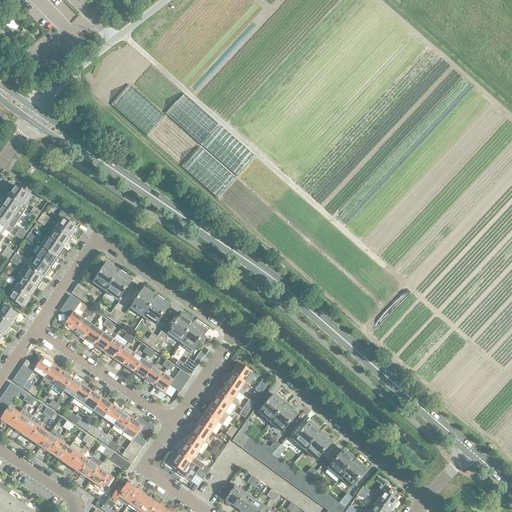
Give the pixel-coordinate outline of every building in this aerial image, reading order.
[(15,186),(8,196),(22,206),(32,192),(22,185),(19,189),(15,186)] [(20,209),(22,206),(8,196),(1,206),(20,218),(24,212),(20,209)] [(20,218),(1,206),(0,205),(0,219),(13,228),(20,218)] [(34,208),(32,212),(38,216),(41,212),(34,208)] [(74,220),(61,211),(58,216),(62,218),(56,228),(70,238),(77,228),(71,224),(74,220)] [(38,216),(32,212),(29,216),(36,220),(38,216)] [(43,214),(40,218),(47,223),(50,218),(43,214)] [(47,223),(40,218),(38,222),(44,226),(47,223)] [(13,228),(0,219),(0,234),(2,235),(6,229),(10,232),(13,228)] [(21,228),(18,232),(25,236),(28,232),(21,228)] [(70,238),(56,228),(49,238),(63,248),(70,238)] [(22,240),(25,236),(18,232),(15,236),(22,240)] [(30,234),(27,238),(34,242),(36,238),(30,234)] [(31,246),(34,242),(27,238),(24,242),(31,246)] [(63,248),(49,238),(42,248),(56,258),(59,254),(60,255),(63,250),(63,248)] [(56,258),(42,248),(38,245),(31,256),(35,258),(50,268),(51,268),(54,263),(53,263),(56,258)] [(7,247),(4,252),(11,256),(14,252),(7,247)] [(2,256),(9,260),(11,256),(4,252),(2,256)] [(16,254),(13,258),(20,262),(23,258),(16,254)] [(17,266),(20,262),(13,258),(11,262),(17,266)] [(50,268),(35,258),(29,268),(43,278),(45,274),(47,275),(50,270),(49,268),(50,268)] [(94,283),(107,291),(119,272),(107,264),(94,283)] [(21,270),(25,273),(22,278),(36,287),(36,288),(37,289),(41,283),(40,282),(43,278),(29,268),(24,265),(21,270)] [(119,272),(107,291),(119,299),(132,280),(125,276),(127,275),(121,271),(120,273),(119,272)] [(3,274),(0,277),(6,282),(9,278),(3,274)] [(36,287),(22,278),(18,283),(14,281),(11,285),(29,298),(36,288),(36,287)] [(26,302),(29,298),(11,285),(8,290),(12,293),(8,298),(22,308),(23,308),(24,308),(27,303),(26,302)] [(79,285),(75,289),(72,294),(88,304),(90,301),(84,297),(88,291),(79,285)] [(131,308),(144,317),(157,297),(144,289),(131,308)] [(77,308),(81,303),(71,296),(67,301),(77,308)] [(157,297),(144,317),(156,325),(169,306),(163,302),(164,300),(159,297),(158,298),(157,297)] [(67,301),(64,306),(74,313),(74,312),(77,308),(67,301)] [(4,305),(0,310),(0,317),(11,325),(18,315),(4,305)] [(64,306),(60,311),(70,318),(74,313),(64,306)] [(102,314),(113,322),(120,312),(115,308),(110,314),(105,311),(102,314)] [(74,312),(74,313),(70,318),(65,326),(75,333),(84,319),(74,312)] [(120,312),(113,322),(124,329),(126,325),(121,322),(125,315),(120,312)] [(182,342),(195,323),(182,315),(169,334),(182,342)] [(0,332),(4,335),(6,335),(9,331),(8,330),(11,325),(0,317),(0,332)] [(84,319),(75,333),(85,340),(94,326),(84,319)] [(195,324),(195,323),(182,342),(188,347),(186,350),(192,354),(199,343),(202,345),(205,341),(202,339),(207,332),(200,328),(202,326),(196,322),(195,324)] [(85,340),(95,346),(104,333),(94,326),(85,340)] [(161,331),(157,337),(150,347),(162,354),(165,349),(161,346),(168,336),(161,331)] [(95,346),(105,353),(114,339),(104,333),(95,346)] [(157,337),(152,334),(148,340),(142,336),(139,340),(150,347),(157,337)] [(114,339),(105,353),(115,360),(124,346),(114,339)] [(134,353),(124,346),(115,360),(125,367),(134,353)] [(134,353),(125,367),(134,373),(144,360),(134,353)] [(34,371),(34,372),(44,379),(53,365),(49,362),(50,360),(44,357),(43,358),(36,368),(34,371)] [(195,371),(198,366),(188,359),(185,364),(195,371)] [(154,366),(144,360),(134,373),(145,380),(154,366)] [(23,367),(33,374),(34,372),(34,371),(36,368),(26,362),(23,367)] [(185,364),(184,365),(182,369),(191,375),(195,371),(185,364)] [(239,364),(232,375),(249,386),(256,376),(246,369),(247,367),(242,364),(241,365),(239,364)] [(63,371),(53,365),(44,379),(42,381),(52,388),(63,371)] [(154,387),(164,373),(154,366),(145,380),(154,387)] [(30,379),(33,374),(23,367),(19,372),(30,379)] [(61,396),(64,392),(73,378),(63,371),(52,388),(51,390),(61,396)] [(180,371),(177,376),(186,383),(190,377),(180,371)] [(19,372),(16,377),(26,384),(30,379),(19,372)] [(174,380),(164,373),(154,387),(165,394),(170,386),(173,381),(174,380)] [(226,384),(226,385),(239,394),(242,388),(246,391),(249,386),(232,375),(230,379),(228,378),(225,383),(226,384)] [(177,376),(174,380),(173,381),(183,387),(186,383),(177,376)] [(23,388),(26,384),(16,377),(13,382),(23,388)] [(83,385),(73,378),(64,392),(74,399),(83,385)] [(263,380),(256,391),(261,394),(268,384),(263,380)] [(173,381),(170,386),(179,393),(183,387),(173,381)] [(11,384),(8,389),(18,396),(21,391),(11,384)] [(222,390),(219,395),(232,403),(236,406),(239,402),(235,399),(239,394),(226,385),(225,385),(224,384),(221,389),(222,390)] [(74,399),(84,406),(93,392),(83,385),(74,399)] [(14,401),(18,396),(8,389),(4,394),(14,401)] [(256,403),(261,394),(256,391),(250,399),(256,403)] [(84,406),(94,412),(103,398),(93,392),(84,406)] [(4,394),(1,399),(11,406),(14,401),(4,394)] [(212,404),(212,405),(225,413),(232,403),(219,395),(216,399),(215,398),(211,403),(212,404)] [(271,423),(286,405),(275,395),(260,413),(271,423)] [(113,405),(103,398),(94,412),(104,419),(113,405)] [(10,407),(11,406),(1,399),(0,400),(0,405),(8,411),(10,407)] [(242,410),(248,414),(253,406),(248,402),(242,410)] [(287,406),(286,405),(271,423),(282,432),(297,415),(292,410),(293,409),(288,404),(287,406)] [(113,426),(123,412),(113,405),(104,419),(113,426)] [(212,405),(205,415),(218,423),(223,426),(229,416),(225,413),(212,405)] [(1,420),(12,427),(20,414),(10,407),(8,411),(5,415),(3,414),(1,418),(2,419),(1,420)] [(12,427),(21,434),(30,421),(33,417),(23,410),(20,414),(12,427)] [(123,412),(113,426),(123,432),(133,419),(129,416),(130,415),(124,411),(123,412)] [(201,418),(197,424),(212,433),(218,423),(205,415),(203,418),(201,418)] [(143,426),(133,419),(123,432),(134,440),(137,435),(143,426)] [(30,421),(21,434),(31,441),(40,428),(30,421)] [(243,448),(250,439),(245,436),(251,426),(246,423),(233,441),(243,448)] [(306,451),(321,433),(310,423),(295,441),(306,451)] [(195,430),(192,434),(205,443),(208,439),(210,440),(212,438),(213,437),(213,435),(213,434),(212,433),(197,424),(194,429),(195,430)] [(50,434),(40,428),(31,441),(41,447),(50,434)] [(322,434),(321,433),(306,451),(317,460),(332,443),(326,438),(328,436),(323,432),(322,434)] [(50,434),(41,447),(51,454),(60,441),(50,434)] [(198,453),(205,443),(192,434),(189,439),(188,438),(184,443),(185,444),(185,445),(198,453)] [(146,442),(137,435),(134,440),(133,441),(143,447),(146,442)] [(90,449),(94,441),(95,440),(91,438),(87,444),(86,446),(90,449)] [(243,448),(248,452),(255,443),(250,439),(243,448)] [(51,454),(61,461),(70,448),(60,441),(51,454)] [(139,453),(143,447),(133,441),(130,446),(139,453)] [(272,455),(280,445),(276,441),(270,448),(264,444),(261,447),(264,450),(269,453),(272,455)] [(218,442),(214,449),(221,454),(226,447),(218,442)] [(70,448),(61,461),(71,468),(82,451),(83,450),(73,443),(70,448)] [(248,452),(253,456),(259,446),(255,443),(248,452)] [(182,450),(179,455),(195,466),(200,469),(202,470),(205,466),(195,458),(198,453),(185,445),(184,444),(180,449),(182,450)] [(285,450),(280,445),(272,455),(274,457),(279,460),(283,463),(285,460),(280,456),(285,450)] [(136,458),(139,453),(130,446),(126,452),(136,458)] [(218,458),(221,454),(214,449),(209,446),(208,448),(209,449),(208,451),(218,458)] [(259,446),(253,456),(257,459),(264,450),(261,447),(261,448),(259,446)] [(264,450),(257,459),(262,462),(269,453),(264,450)] [(82,451),(71,468),(81,475),(90,461),(84,457),(86,453),(82,451)] [(340,477),(355,461),(344,451),(329,468),(340,477)] [(132,463),(136,458),(126,452),(123,457),(132,463)] [(269,453),(262,462),(267,466),(274,457),(272,455),(269,453)] [(186,479),(195,466),(179,455),(176,459),(174,458),(171,463),(172,464),(172,465),(173,465),(172,466),(177,469),(180,470),(178,474),(186,479)] [(274,457),(267,466),(272,470),(279,460),(274,457)] [(121,458),(120,459),(117,464),(127,471),(131,465),(121,458)] [(272,470),(276,473),(283,464),(283,463),(279,460),(272,470)] [(356,462),(355,461),(340,477),(352,487),(366,471),(361,466),(362,465),(357,460),(356,462)] [(81,475),(91,481),(102,464),(98,461),(95,465),(90,461),(81,475)] [(102,464),(91,481),(101,488),(104,484),(108,487),(114,478),(109,476),(110,475),(104,471),(107,467),(102,464)] [(276,473),(281,476),(288,467),(283,464),(276,473)] [(281,476),(286,480),(293,471),(288,467),(281,476)] [(308,482),(317,472),(312,468),(306,474),(300,470),(297,474),(298,474),(303,478),(307,481),(308,482)] [(203,480),(207,474),(202,470),(200,469),(196,476),(203,480)] [(293,471),(286,480),(291,484),(298,474),(297,474),(293,471)] [(321,476),(317,472),(308,482),(312,484),(317,488),(318,490),(321,485),(316,481),(321,476)] [(298,474),(291,484),(296,487),(303,478),(298,474)] [(247,483),(251,485),(256,479),(252,476),(247,483)] [(303,478),(296,487),(300,491),(307,481),(303,478)] [(307,481),(300,491),(305,494),(312,484),(308,482),(307,481)] [(120,498),(129,504),(138,491),(134,488),(135,486),(129,483),(129,484),(128,484),(124,491),(119,488),(112,498),(117,502),(120,498)] [(312,484),(305,494),(310,498),(317,488),(312,484)] [(236,508),(246,494),(236,487),(226,501),(236,508)] [(310,498),(314,501),(321,492),(318,490),(317,488),(310,498)] [(373,499),(392,511),(394,507),(396,508),(399,503),(398,502),(398,501),(397,500),(400,496),(387,488),(384,492),(380,489),(373,499)] [(267,496),(271,499),(276,492),(272,490),(267,496)] [(129,504),(139,511),(148,497),(138,491),(129,504)] [(280,495),(276,492),(271,499),(275,502),(280,495)] [(314,501),(319,505),(326,495),(321,492),(314,501)] [(8,494),(0,505),(0,511),(33,511),(25,506),(26,503),(22,500),(20,503),(8,494)] [(236,508),(242,511),(247,511),(256,500),(246,494),(236,508)] [(319,505),(324,508),(331,498),(326,495),(319,505)] [(152,511),(158,504),(148,497),(139,511),(137,511),(152,511)] [(331,498),(324,508),(329,511),(335,502),(331,498)] [(366,509),(370,511),(391,511),(392,511),(373,499),(366,509)] [(256,500),(247,511),(262,511),(266,507),(256,500)] [(342,511),(345,509),(335,502),(329,511),(328,511),(342,511)] [(287,510),(290,511),(291,511),(296,506),(292,503),(287,510)]
